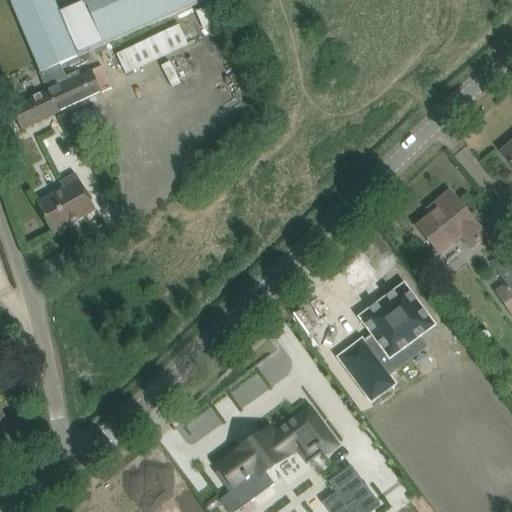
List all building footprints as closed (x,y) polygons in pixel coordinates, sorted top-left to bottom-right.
[(53,0),(9,0),(40,73),(60,65),(78,57),(77,55),(59,13),(53,0)] [(84,0),(85,2),(59,13),(77,55),(103,44),(104,45),(206,0),(84,0)] [(219,0),(210,3),(216,22),(229,18),(223,0),(219,0)] [(190,18),(180,23),(181,25),(116,55),(125,75),(200,40),(190,18)] [(186,55),(176,58),(184,81),(194,77),(186,55)] [(40,73),(38,74),(39,75),(47,92),(58,114),(112,88),(102,67),(82,78),(79,73),(78,71),(66,77),(60,65),(40,73)] [(22,130),(58,114),(47,92),(8,111),(11,117),(15,115),(22,130)] [(511,142),(499,153),(511,168),(511,142)] [(63,190),(37,204),(54,234),(96,211),(76,175),(59,184),(63,190)] [(418,228),(439,254),(462,236),(472,248),(485,237),(475,225),(476,224),(450,193),(435,206),(439,211),(418,228)] [(511,316),(511,256),(496,268),(506,282),(494,291),(511,316)] [(360,339),(337,356),(369,400),(393,383),(378,363),(387,356),(381,347),(408,328),(415,338),(433,325),(403,285),(359,317),(371,334),(362,341),(360,339)] [(221,470),(216,474),(229,493),(242,483),(254,499),(273,485),(264,472),(295,449),(306,464),(321,452),(323,454),(334,446),(308,410),(273,436),(270,432),(238,457),(236,454),(219,467),(221,470)] [(336,494),(322,504),(328,511),(369,511),(370,511),(378,506),(351,468),(329,484),(336,494)]
